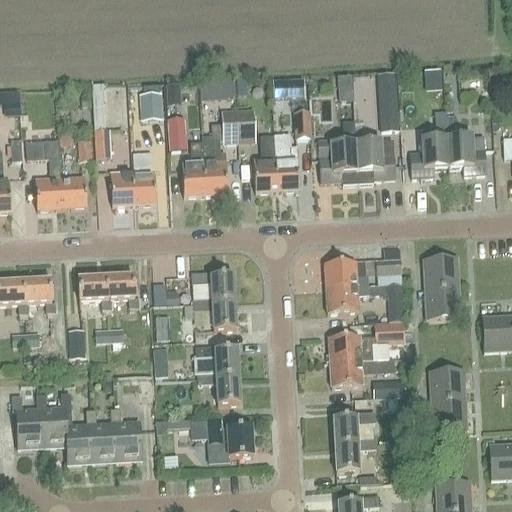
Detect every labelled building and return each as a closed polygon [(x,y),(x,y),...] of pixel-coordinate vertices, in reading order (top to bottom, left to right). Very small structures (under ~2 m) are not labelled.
[(378,100),(396,99),(395,78),(377,79),(378,100)] [(352,106),(350,80),(336,81),(338,107),(352,106)] [(303,84),(272,85),(272,102),(304,101),(303,84)] [(166,90),(167,109),(181,108),(180,89),(166,90)] [(92,92),(94,136),(104,136),(102,91),(92,92)] [(6,96),(6,106),(18,106),(18,96),(6,96)] [(139,99),(141,126),(162,125),(161,98),(139,99)] [(89,101),(79,101),(80,110),(89,109),(89,101)] [(18,106),(6,106),(6,119),(19,118),(18,106)] [(397,115),(379,116),(380,137),(398,136),(397,115)] [(222,149),(238,148),(236,116),(221,117),(222,149)] [(236,116),(238,148),(253,147),(252,116),(236,116)] [(295,144),(310,143),(309,116),(294,117),(295,144)] [(26,118),(19,118),(19,128),(27,128),(26,118)] [(446,120),(446,133),(448,173),(463,172),(463,179),(486,178),(484,154),(472,155),(471,140),(457,141),(456,119),(446,120)] [(357,189),(355,138),(354,138),(353,127),(342,128),(343,140),(330,141),(331,145),(318,146),(320,187),(343,186),(343,190),(357,189)] [(182,130),(167,131),(168,152),(183,151),(182,130)] [(434,174),(448,173),(446,133),(436,133),(436,142),(421,143),(422,158),(410,159),(411,182),(434,181),(434,174)] [(94,136),(95,164),(110,163),(109,135),(104,136),(94,136)] [(355,138),(357,189),(372,188),(372,184),(395,183),(394,145),(381,147),(381,144),(366,145),(365,138),(355,138)] [(201,141),(201,148),(205,202),(226,201),(224,159),(220,159),(219,140),(201,141)] [(254,197),(277,196),(274,140),(259,141),(260,163),(252,164),(254,197)] [(299,194),(296,151),(287,151),(286,140),(274,141),(277,196),(299,194)] [(10,166),(21,166),(20,145),(9,146),(10,166)] [(92,145),(77,145),(78,167),(92,166),(92,145)] [(62,216),(61,184),(60,184),(57,146),(24,148),(25,166),(48,165),(49,184),(34,185),(36,217),(62,216)] [(183,204),(205,202),(201,148),(190,148),(191,168),(181,169),(183,204)] [(0,218),(10,218),(8,185),(2,185),(0,153),(0,218)] [(133,177),(131,177),(133,210),(155,209),(154,176),(152,176),(151,158),(132,159),(133,177)] [(131,177),(111,178),(112,211),(133,210),(131,177)] [(61,184),(62,216),(86,214),(84,182),(61,184)] [(377,280),(401,279),(399,253),(384,254),(385,264),(376,265),(376,267),(377,280)] [(456,262),(422,264),(424,294),(458,292),(456,262)] [(377,281),(377,280),(376,267),(355,269),(324,269),(325,293),(367,290),(367,282),(377,281)] [(211,309),(234,308),(232,281),(209,282),(209,277),(190,278),(191,289),(196,289),(197,304),(211,304),(211,309)] [(378,290),(401,288),(401,279),(377,280),(377,281),(378,290)] [(134,281),(107,282),(107,303),(111,303),(129,302),(130,313),(139,312),(139,302),(135,302),(134,281)] [(107,282),(79,283),(80,304),(102,303),(102,314),(111,313),(111,303),(107,303),(107,282)] [(52,285),(23,287),(24,307),(29,307),(46,306),(47,316),(56,316),(56,306),(52,306),(52,285)] [(179,306),(178,292),(165,293),(164,286),(153,286),(154,308),(179,306)] [(23,287),(0,287),(0,308),(20,308),(20,318),(29,317),(29,307),(24,307),(23,287)] [(399,289),(384,290),(387,327),(402,326),(399,289)] [(367,290),(325,293),(326,318),(358,316),(357,303),(368,302),(367,290)] [(458,292),(424,294),(426,325),(460,322),(458,292)] [(235,335),(234,308),(211,309),(211,304),(197,304),(192,305),(192,315),(211,314),(212,336),(235,335)] [(511,319),(482,321),(483,356),(511,354),(511,319)] [(373,330),(374,343),(374,350),(383,349),(404,348),(403,328),(373,330)] [(123,346),(122,333),(109,334),(110,346),(123,346)] [(83,334),(68,335),(69,363),(84,363),(83,334)] [(110,346),(109,334),(96,334),(96,347),(110,346)] [(26,338),(12,339),(13,352),(26,351),(26,338)] [(39,338),(26,338),(26,351),(40,350),(39,338)] [(384,364),(383,349),(374,350),(374,343),(358,344),(358,342),(327,343),(329,368),(384,364)] [(215,383),(237,382),(236,355),(213,356),(213,351),(194,352),(195,363),(200,363),(201,379),(215,378),(215,383)] [(166,353),(153,354),(155,381),(168,381),(166,353)] [(393,365),(360,367),(329,368),(330,393),(360,392),(360,379),(394,377),(393,365)] [(464,374),(429,376),(431,406),(465,404),(464,374)] [(239,409),(237,382),(215,383),(215,378),(201,379),(195,379),(196,390),(215,389),(216,410),(239,409)] [(403,384),(371,386),(372,403),(404,401),(403,384)] [(106,397),(111,396),(110,387),(101,388),(101,393),(106,397)] [(67,469),(92,468),(90,429),(86,429),(71,430),(70,398),(60,399),(61,413),(64,413),(66,452),(67,469)] [(46,400),(36,400),(36,414),(40,414),(42,453),(66,452),(64,413),(61,413),(46,414),(46,400)] [(40,414),(36,414),(21,415),(21,401),(12,401),(12,417),(16,417),(16,420),(18,454),(42,453),(40,414)] [(465,404),(431,406),(432,437),(467,435),(465,404)] [(120,414),(111,414),(111,428),(114,428),(116,467),(141,466),(139,427),(120,427),(120,414)] [(96,415),(85,415),(86,429),(90,429),(92,468),(116,467),(114,428),(111,428),(97,429),(96,415)] [(356,423),(333,424),(334,451),(357,450),(356,444),(356,429),(375,428),(374,416),(355,417),(356,423)] [(211,422),(154,426),(155,440),(160,439),(166,433),(190,432),(190,428),(206,427),(212,427),(211,422)] [(220,435),(220,426),(212,427),(206,427),(207,448),(209,469),(229,468),(229,463),(252,461),(250,431),(225,433),(225,435),(220,435)] [(207,444),(206,427),(190,428),(190,432),(191,445),(207,444)] [(405,436),(391,437),(392,447),(405,447),(405,436)] [(357,450),(334,451),(335,478),(358,477),(357,456),(376,455),(375,443),(356,444),(357,450)] [(511,448),(489,450),(491,484),(511,482),(511,448)] [(407,469),(389,471),(390,485),(408,484),(407,469)] [(471,511),(470,485),(435,487),(436,511),(471,511)] [(360,507),(337,508),(337,511),(376,511),(379,511),(379,501),(359,502),(360,507)]
